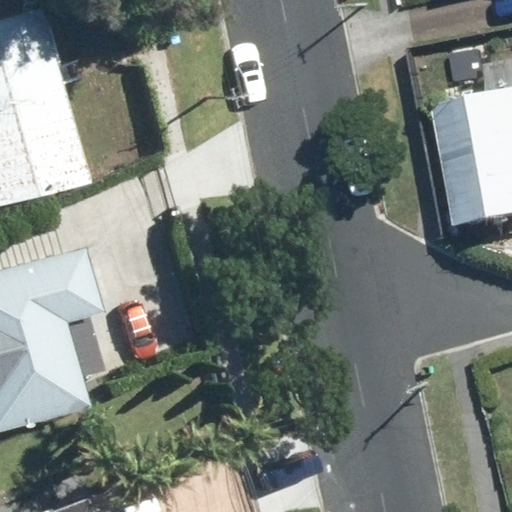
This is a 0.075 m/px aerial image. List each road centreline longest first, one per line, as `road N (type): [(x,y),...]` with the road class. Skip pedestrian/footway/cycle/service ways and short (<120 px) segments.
road 1 (residential): [(290,0),(343,285)]
road 2 (residential): [(343,285),(389,511)]
road 3 (residential): [(511,300),(343,285)]
